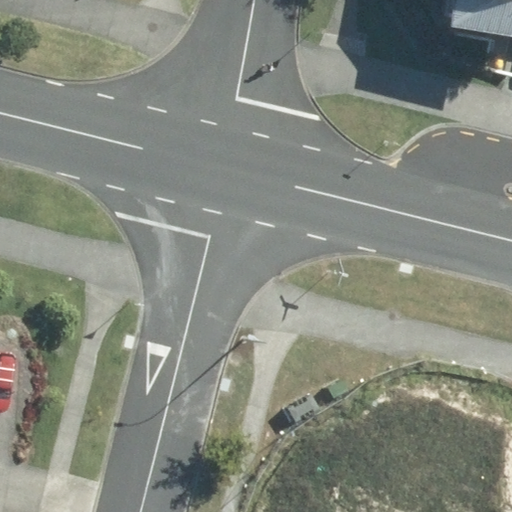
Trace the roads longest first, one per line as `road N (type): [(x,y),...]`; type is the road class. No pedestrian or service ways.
road 1 (residential): [(141,511),(217,163)]
road 2 (tertiary): [(217,163),(511,246)]
road 3 (tertiary): [(0,109),(217,163)]
road 4 (residential): [(217,163),(248,0)]
